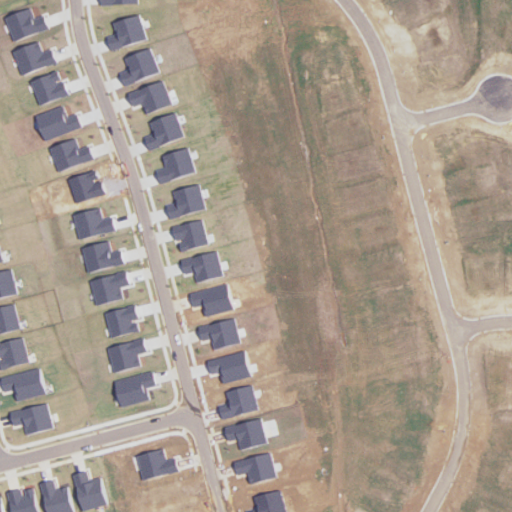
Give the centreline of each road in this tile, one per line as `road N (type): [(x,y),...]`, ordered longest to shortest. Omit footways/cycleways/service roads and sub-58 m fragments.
road 1 (residential): [(462,324),(511,324),(195,415),(131,171),(82,47),(73,0)]
road 2 (residential): [(356,0),(374,23),(407,124),(476,383),(469,445),(437,511)]
road 3 (residential): [(195,415),(0,465)]
